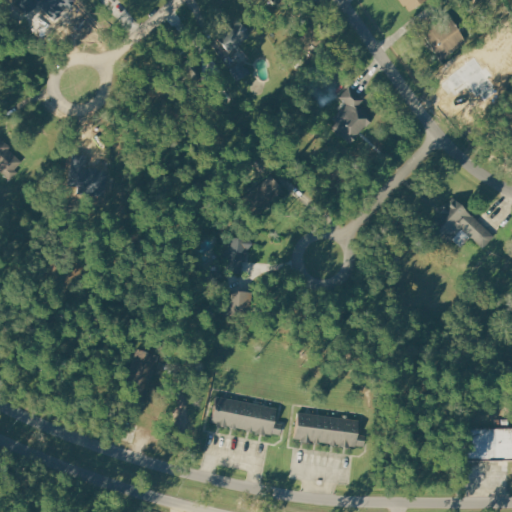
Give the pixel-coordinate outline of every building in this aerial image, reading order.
[(270,0),(310,0),(315,7),(298,19),(284,0),(274,0),(272,2),(270,0)] [(424,0),(425,1),(412,9),(406,1),(403,4),(400,0),(424,0)] [(451,12),(423,33),(444,62),(472,40),(451,12)] [(230,51),(251,33),(238,18),(217,35),(230,51)] [(189,59),(201,77),(174,96),(162,78),(189,59)] [(229,69),(236,81),(253,71),(249,65),(245,67),(242,62),(229,69)] [(219,72),(222,85),(211,87),(208,75),(219,72)] [(350,86),(364,99),(360,104),(375,118),(352,144),(333,127),(338,122),(334,116),(347,102),(341,96),(350,86)] [(0,169),(11,180),(18,171),(16,169),(23,162),(9,149),(12,146),(0,135),(0,169)] [(285,191),(272,175),(236,204),(250,220),(285,191)] [(453,196),(494,235),(482,248),(461,228),(447,243),(427,224),(453,196)] [(251,236),(249,260),(240,259),(239,273),(227,272),(230,235),(251,236)] [(224,294),(229,316),(242,313),(237,291),(224,294)] [(276,406),(217,395),(212,422),(271,434),(276,406)] [(298,411),(295,439),(354,447),(357,419),(298,411)] [(511,428),(511,459),(464,459),(464,428),(511,428)]
